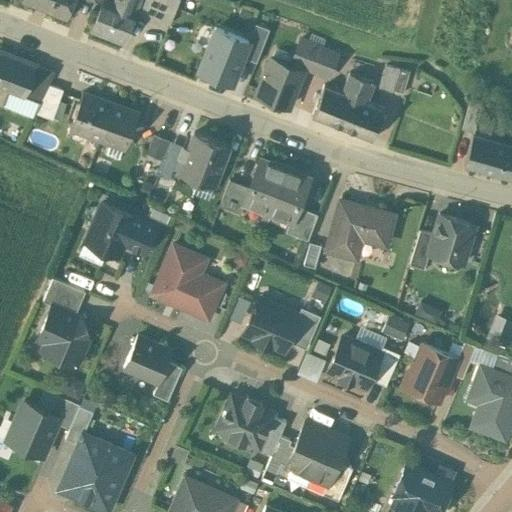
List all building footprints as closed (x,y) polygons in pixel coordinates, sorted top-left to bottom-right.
[(72,0),(23,0),(66,17),(72,0)] [(139,0),(103,0),(92,29),(123,40),(135,10),(139,0)] [(179,0),(146,0),(141,12),(170,24),(179,0)] [(256,23),(249,41),(243,56),(256,61),(269,28),(256,23)] [(249,41),(214,27),(198,69),(232,83),(243,56),(249,41)] [(324,48),(301,38),(292,60),(305,65),(304,66),(315,70),(324,48)] [(38,63),(0,47),(0,104),(3,105),(9,91),(25,97),(37,66),(38,63)] [(290,66),(271,58),(257,93),(289,106),(304,66),(305,65),(292,60),(290,66)] [(410,71),(385,64),(379,86),(404,93),(410,71)] [(53,72),(37,66),(25,97),(39,102),(49,83),(53,72)] [(342,89),(325,82),(313,115),(345,127),(361,76),(349,72),(342,89)] [(377,82),(361,76),(345,127),(373,138),(386,104),(371,98),(377,82)] [(63,88),(49,83),(39,102),(35,110),(52,117),(63,88)] [(113,103),(82,91),(69,126),(100,138),(113,103)] [(482,104),(470,101),(462,127),(474,131),(482,104)] [(137,111),(113,103),(100,138),(124,146),(137,111)] [(231,144),(208,135),(196,131),(191,145),(185,143),(181,154),(187,156),(182,169),(216,182),(231,144)] [(511,143),(473,133),(464,165),(511,178),(511,143)] [(170,140),(154,134),(146,153),(162,159),(170,140)] [(170,139),(170,140),(162,159),(154,181),(167,186),(179,157),(176,156),(181,143),(170,139)] [(285,164),(262,155),(251,185),(244,201),(246,202),(267,210),(285,164)] [(308,173),(285,164),(267,210),(289,219),(291,219),(296,204),(308,173)] [(251,185),(230,177),(220,203),(242,212),(246,202),(244,201),(251,185)] [(392,210),(339,198),(328,248),(350,253),(354,234),(385,241),(392,210)] [(137,215),(102,200),(85,238),(118,252),(124,240),(126,241),(137,215)] [(318,212),(296,204),(291,219),(289,219),(285,230),(307,237),(318,212)] [(475,223),(439,213),(433,232),(428,251),(429,251),(463,262),(475,223)] [(155,223),(137,215),(126,241),(144,249),(155,223)] [(433,232),(420,228),(409,263),(424,267),(429,251),(428,251),(433,232)] [(322,245),(310,241),(304,262),(316,265),(322,245)] [(197,252),(173,242),(152,291),(208,316),(223,281),(209,275),(208,272),(199,268),(196,269),(193,262),(197,252)] [(85,289),(53,275),(43,298),(53,302),(75,311),(85,289)] [(298,312),(266,298),(258,295),(243,330),(257,336),(255,339),(269,345),(270,342),(284,348),(288,339),(299,313),(298,312)] [(416,311),(436,318),(439,306),(419,300),(416,311)] [(75,311),(53,302),(40,331),(47,334),(50,343),(47,349),(77,362),(88,336),(87,335),(89,334),(81,313),(79,314),(78,313),(75,311)] [(320,314),(301,305),(298,312),(299,313),(288,339),(306,347),(320,314)] [(511,314),(496,312),(492,334),(509,338),(511,321),(511,314)] [(381,329),(402,336),(408,320),(386,313),(381,329)] [(172,348),(137,333),(123,365),(158,380),(167,359),(172,348)] [(380,351),(357,341),(355,337),(346,333),(343,335),(342,334),(327,368),(339,373),(339,375),(353,381),(354,379),(366,385),(369,377),(381,351),(380,351)] [(476,345),(464,340),(457,357),(450,372),(462,377),(476,345)] [(457,357),(422,342),(410,370),(415,372),(410,383),(413,385),(412,387),(422,391),(423,389),(440,396),(450,372),(457,357)] [(400,352),(382,345),(380,351),(381,351),(369,377),(385,384),(400,352)] [(297,371),(318,376),(324,353),(303,348),(297,371)] [(182,365),(167,359),(158,380),(153,392),(168,398),(182,365)] [(511,415),(511,375),(481,363),(473,385),(484,389),(471,424),(504,437),(511,415)] [(86,380),(68,371),(61,387),(81,395),(86,380)] [(80,402),(57,392),(49,410),(59,415),(56,421),(69,427),(79,404),(80,402)] [(272,411),(232,393),(219,423),(232,428),(229,434),(244,441),(245,439),(257,444),(258,444),(271,413),(272,411)] [(49,410),(24,399),(7,438),(16,441),(13,447),(31,455),(34,449),(42,453),(56,421),(59,415),(49,410)] [(93,410),(79,404),(69,427),(65,437),(77,442),(83,431),(84,431),(93,410)] [(286,420),(271,413),(258,444),(257,444),(256,446),(272,453),(280,434),(286,420)] [(329,430),(305,419),(294,445),(286,463),(310,474),(329,430)] [(329,430),(310,474),(327,481),(328,482),(338,460),(347,438),(329,430)] [(132,452),(84,431),(83,431),(77,442),(58,486),(108,508),(132,452)] [(291,438),(280,434),(272,453),(265,467),(277,472),(281,461),(286,463),(294,445),(289,443),(291,438)] [(245,468),(258,473),(263,460),(251,454),(245,468)] [(352,466),(338,460),(328,482),(327,481),(323,492),(338,499),(352,466)] [(450,482),(406,463),(394,493),(397,494),(389,511),(424,511),(427,507),(438,511),(450,482)] [(228,511),(235,497),(185,476),(169,511),(228,511)] [(0,511),(5,511),(9,504),(0,500),(0,511)]
